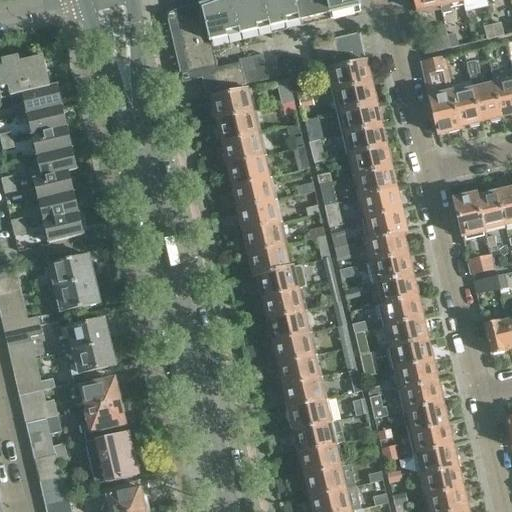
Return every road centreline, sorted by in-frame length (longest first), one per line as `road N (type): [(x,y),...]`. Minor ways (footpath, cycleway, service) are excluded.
road 1 (secondary): [(135,126),(226,511)]
road 2 (residential): [(479,392),(426,174)]
road 3 (unknown): [(388,7),(199,48)]
road 4 (residential): [(426,174),(387,0)]
road 5 (secondary): [(84,0),(135,126)]
road 6 (secondary): [(135,126),(131,0)]
road 7 (residential): [(26,511),(0,390)]
road 8 (residential): [(507,511),(479,392)]
